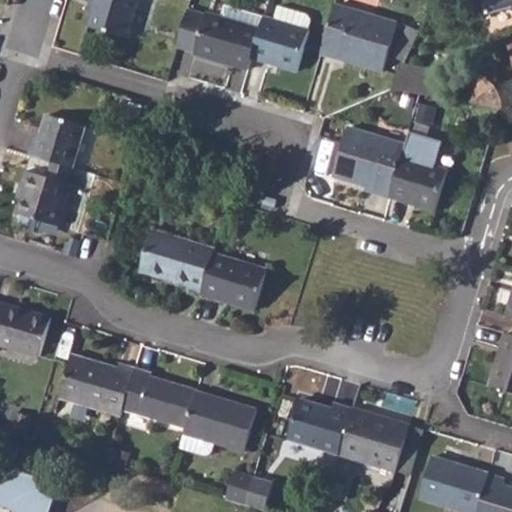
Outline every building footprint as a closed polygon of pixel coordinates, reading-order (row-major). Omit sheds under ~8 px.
[(99,0),(93,23),(131,35),(141,0),(99,0)] [(511,0),(488,0),(492,14),(511,8),(511,0)] [(262,29),(254,56),(299,70),(311,32),(309,31),(313,21),(309,15),(280,6),(275,20),(265,17),(262,29)] [(209,14),(188,8),(177,45),(197,51),(209,14)] [(197,53),(249,70),(254,56),(262,29),(209,12),(209,14),(197,51),(197,53)] [(335,15),(320,62),(381,81),(396,34),(335,15)] [(404,68),(392,91),(418,94),(443,98),(446,74),(404,68)] [(484,83),(479,82),(472,101),(503,105),(503,98),(499,91),(496,88),(494,89),(491,86),(488,84),(484,83)] [(30,140),(25,156),(67,169),(80,128),(42,116),(34,142),(30,140)] [(373,192),(389,197),(401,156),(404,145),(348,129),(334,176),(374,188),(373,192)] [(401,156),(389,197),(433,210),(446,169),(401,156)] [(21,189),(12,215),(53,227),(66,185),(21,171),(16,187),(21,189)] [(81,209),(84,187),(73,186),(70,208),(81,209)] [(179,292),(195,297),(207,257),(209,252),(147,232),(134,273),(180,287),(179,292)] [(207,257),(195,297),(247,314),(259,274),(207,257)] [(0,301),(0,343),(37,354),(49,317),(0,301)] [(511,335),(506,334),(490,386),(511,393),(511,335)] [(55,405),(115,422),(116,416),(130,369),(115,365),(114,369),(70,356),(55,405)] [(130,369),(116,416),(179,436),(180,432),(192,392),(193,390),(147,378),(148,374),(130,369)] [(192,392),(180,432),(179,436),(176,447),(207,456),(211,442),(241,451),(252,410),(192,392)] [(288,440),(338,455),(351,409),(333,404),(331,410),(299,400),(288,440)] [(351,409),(338,455),(394,472),(407,426),(351,409)] [(64,467),(0,451),(0,492),(54,506),(64,467)] [(419,502),(451,511),(477,511),(488,477),(431,459),(419,502)] [(236,467),(227,496),(246,501),(254,472),(236,467)] [(254,472),(246,501),(253,504),(264,507),(272,478),(254,472)] [(477,511),(511,511),(511,490),(502,487),(504,481),(488,477),(477,511)]
